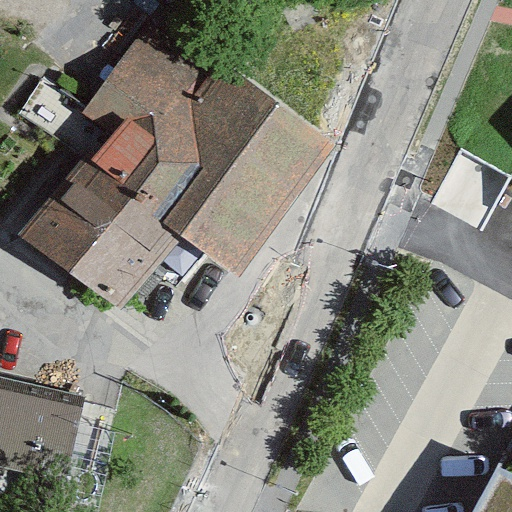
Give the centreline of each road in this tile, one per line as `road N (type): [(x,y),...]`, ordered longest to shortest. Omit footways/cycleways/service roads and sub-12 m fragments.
road 1 (residential): [(262,427),(382,151)]
road 2 (residential): [(171,347),(382,151)]
road 3 (residential): [(171,347),(118,329),(0,250)]
road 4 (residential): [(382,151),(448,0)]
road 5 (residential): [(262,427),(171,347)]
